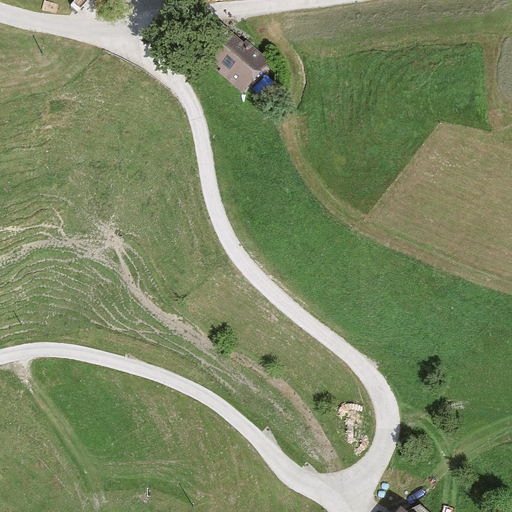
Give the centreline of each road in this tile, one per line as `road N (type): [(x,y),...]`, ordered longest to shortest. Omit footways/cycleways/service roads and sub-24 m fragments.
road 1 (track): [(0,357),(75,350),(178,381),(222,405),(289,468),(326,490),(348,495),(380,463),(389,431),(377,382),(237,254),(210,197),(196,111),(179,72),(156,45),(118,27),(114,0)]
road 2 (track): [(0,11),(51,25),(118,27),(302,0)]
